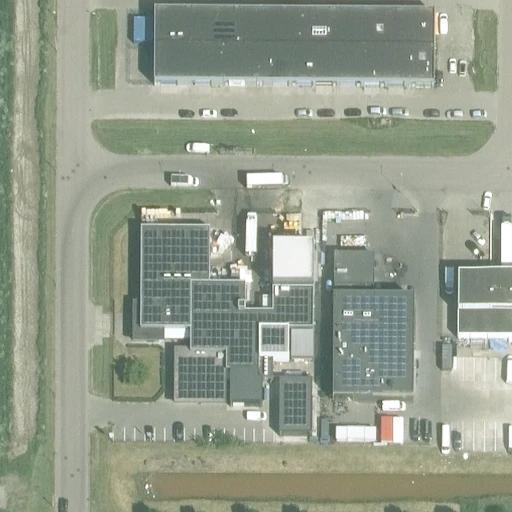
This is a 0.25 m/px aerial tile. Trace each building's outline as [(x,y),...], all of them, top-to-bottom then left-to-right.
[(187,50),(188,14),(153,14),(153,50),(187,50)] [(188,14),(187,50),(211,50),(212,14),(188,14)] [(211,50),(221,50),(235,51),(236,14),(212,14),(211,50)] [(235,51),(255,51),(259,51),(260,14),(236,14),(235,51)] [(260,14),(259,51),(283,51),(284,14),(260,14)] [(308,15),(284,14),(283,51),(289,51),(307,51),(308,15)] [(332,15),(308,15),(307,51),(313,51),(331,51),(332,15)] [(337,51),(361,51),(365,51),(366,15),(332,15),(331,51),(337,51)] [(365,51),(385,52),(399,52),(400,15),(366,15),(365,51)] [(434,15),(400,15),(399,52),(433,52),(434,15)] [(153,86),(187,87),(187,50),(153,50),(153,86)] [(187,50),(187,87),(221,87),(221,50),(211,50),(187,50)] [(221,87),(255,87),(255,51),(235,51),(221,50),(221,87)] [(289,51),(283,51),(259,51),(255,51),(255,87),(289,87),(289,51)] [(289,51),(289,87),(313,87),(313,51),(307,51),(289,51)] [(313,51),(313,87),(337,88),(337,51),(331,51),(313,51)] [(361,51),(337,51),(337,88),(361,88),(361,51)] [(361,51),(361,88),(385,88),(385,52),(365,51),(361,51)] [(385,52),(385,88),(433,88),(433,52),(399,52),(385,52)] [(246,186),(246,241),(257,241),(256,185),(246,186)] [(306,231),(305,239),(314,239),(314,231),(306,231)] [(225,403),(225,375),(229,375),(229,407),(261,408),(262,382),(272,382),(272,362),(288,362),(288,333),(312,333),(312,293),(282,293),(282,290),(312,290),(313,250),(272,249),(271,293),(271,300),(262,300),(262,316),(244,316),(245,288),(208,288),(208,232),(140,232),(139,309),(131,309),(131,341),(163,341),(163,333),(189,333),(189,356),(173,356),(173,402),(225,403)] [(265,276),(265,251),(254,251),(255,276),(265,276)] [(331,401),(412,402),(413,301),(372,301),(372,290),(373,290),(373,258),(333,258),(331,401)] [(457,279),(457,340),(511,340),(511,284),(490,284),(490,279),(457,279)] [(312,362),(312,336),(290,336),(290,362),(312,362)] [(311,437),(311,382),(278,382),(278,437),(311,437)]
